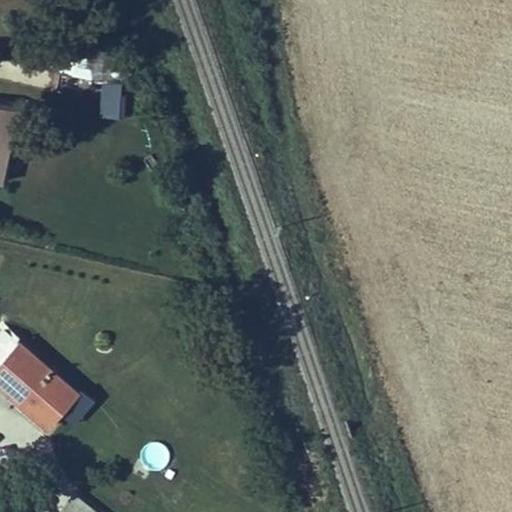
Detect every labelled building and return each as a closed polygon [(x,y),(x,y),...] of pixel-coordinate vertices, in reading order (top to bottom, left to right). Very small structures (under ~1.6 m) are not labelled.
[(62,69),(90,75),(89,53),(67,48),(62,69)] [(90,75),(129,82),(123,63),(89,53),(90,75)] [(137,117),(138,94),(105,92),(103,114),(137,117)] [(18,107),(0,103),(0,182),(1,183),(18,107)] [(115,209),(128,208),(128,185),(115,185),(115,209)] [(0,334),(0,384),(41,419),(47,413),(54,419),(78,392),(5,329),(0,334)] [(48,426),(54,419),(47,413),(41,419),(48,426)] [(165,467),(170,448),(146,442),(142,461),(165,467)] [(61,511),(98,511),(76,494),(61,511)]
